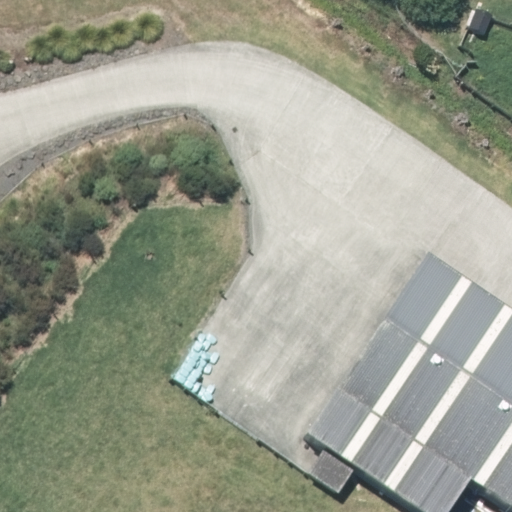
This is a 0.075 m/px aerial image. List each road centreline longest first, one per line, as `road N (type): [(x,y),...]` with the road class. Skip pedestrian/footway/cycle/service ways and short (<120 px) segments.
road 1 (unknown): [(511,180),(329,36),(202,0)]
road 2 (unknown): [(183,0),(65,12),(0,33)]
